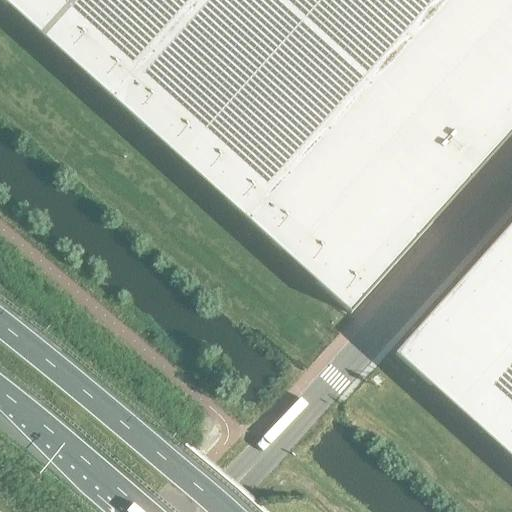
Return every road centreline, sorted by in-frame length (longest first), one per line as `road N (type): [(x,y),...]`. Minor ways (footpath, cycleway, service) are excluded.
road 1 (unclassified): [(222,502),(511,180)]
road 2 (trunk): [(225,511),(0,323)]
road 3 (trunk): [(0,391),(144,511)]
